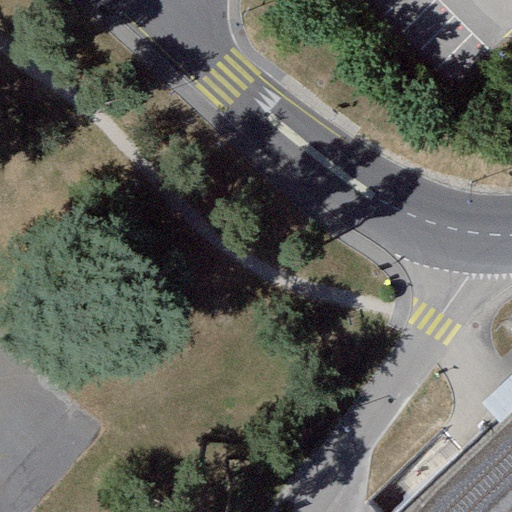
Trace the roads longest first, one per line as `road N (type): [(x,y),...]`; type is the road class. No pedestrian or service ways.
road 1 (unclassified): [(470,233),(408,217),(329,167),(154,13)]
road 2 (residential): [(309,511),(435,325),(470,233)]
